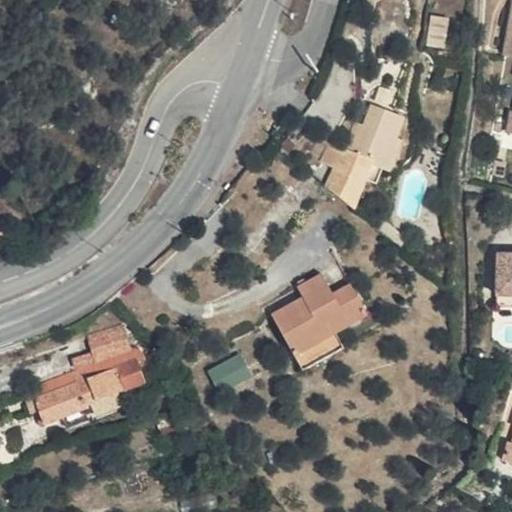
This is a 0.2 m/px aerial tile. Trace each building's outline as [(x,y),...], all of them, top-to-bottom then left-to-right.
[(511,25),(505,26),(499,82),(511,83),(511,25)] [(435,52),(419,51),(416,80),(432,82),(435,52)] [(511,102),(497,101),(495,119),(511,120),(511,137),(509,160),(511,160),(511,102)] [(406,115),(377,103),(369,122),(358,118),(347,145),(334,139),(324,159),(338,163),(328,184),(358,207),(371,177),(379,180),(384,166),(392,169),(405,137),(398,134),(406,115)] [(260,275),(305,216),(291,205),(245,266),(260,275)] [(498,257),(499,262),(511,261),(511,245),(498,245),(498,257)] [(482,263),(483,303),(511,302),(511,261),(499,262),(482,263)] [(336,288),(325,270),(300,284),(307,294),(275,311),(297,353),(372,310),(353,278),(336,288)] [(511,302),(483,303),(483,316),(511,315),(511,302)] [(382,327),(372,310),(297,353),(307,370),(382,327)] [(87,371),(115,359),(133,352),(124,333),(79,353),(87,371)] [(146,383),(133,352),(115,359),(87,371),(23,398),(28,410),(38,432),(81,416),(79,412),(146,383)] [(243,352),(212,369),(223,391),(255,374),(243,352)]
